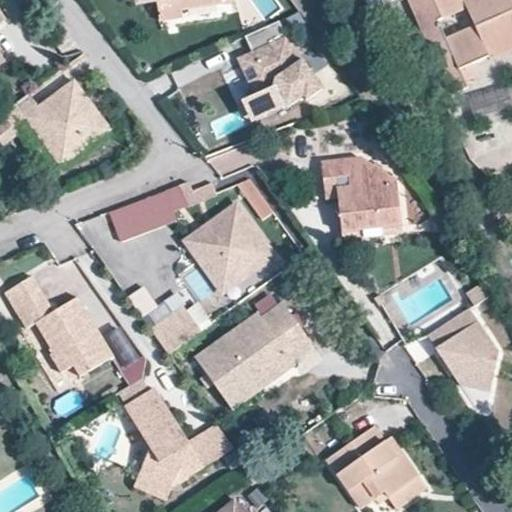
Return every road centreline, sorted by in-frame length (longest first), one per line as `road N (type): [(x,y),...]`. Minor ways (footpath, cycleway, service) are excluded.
road 1 (residential): [(59,0),(188,164),(0,240)]
road 2 (unknown): [(58,216),(256,511)]
road 3 (residential): [(409,376),(500,511)]
